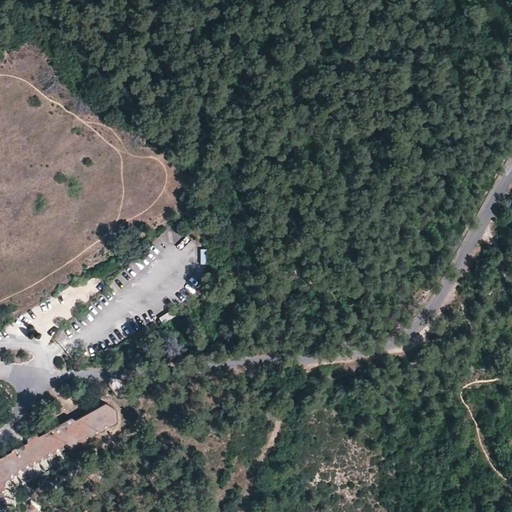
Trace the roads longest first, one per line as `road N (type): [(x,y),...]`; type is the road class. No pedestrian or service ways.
road 1 (unknown): [(39,376),(193,245)]
road 2 (track): [(310,359),(254,471),(248,511)]
